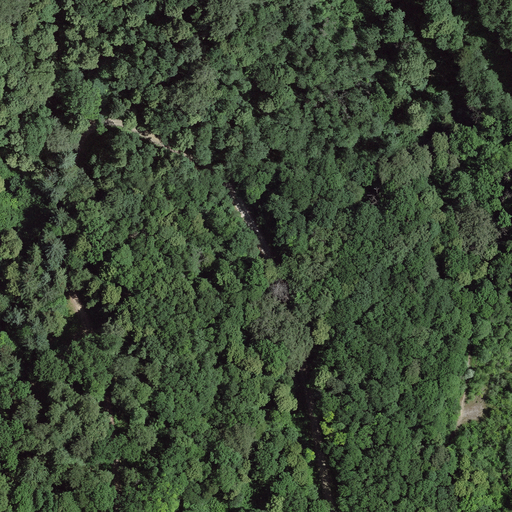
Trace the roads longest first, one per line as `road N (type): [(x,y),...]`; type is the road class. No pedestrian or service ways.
road 1 (track): [(116,511),(103,374),(66,265),(77,152),(95,129),(111,124),(201,164),(240,205),(294,324),(332,511)]
road 2 (track): [(461,511),(447,453),(465,383),(482,234)]
road 3 (track): [(482,234),(432,48),(405,0)]
road 4 (track): [(482,234),(497,222),(511,107)]
